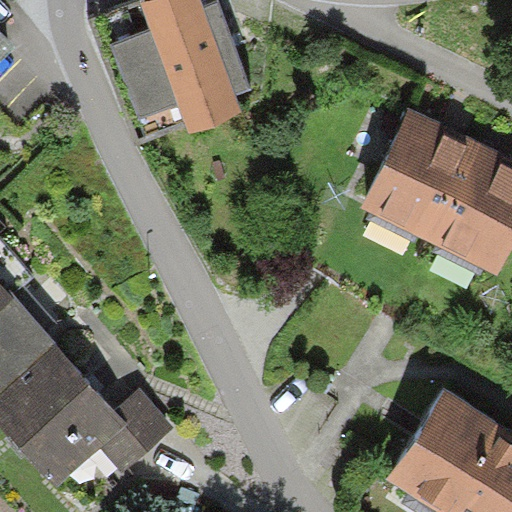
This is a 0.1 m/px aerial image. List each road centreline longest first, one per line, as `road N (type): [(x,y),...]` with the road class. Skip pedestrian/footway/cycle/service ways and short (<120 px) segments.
road 1 (residential): [(310,511),(170,241),(73,35),(68,0)]
road 2 (residential): [(371,0),(375,21),(420,52),(511,95)]
